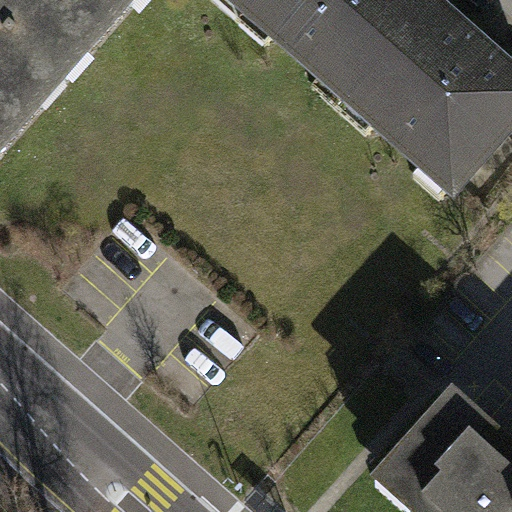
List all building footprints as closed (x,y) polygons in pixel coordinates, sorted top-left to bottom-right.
[(0,0),(0,15),(79,88),(157,0),(0,0)] [(224,0),(240,15),(254,0),(224,0)] [(416,0),(254,0),(240,15),(346,113),(435,17),(416,0)] [(0,173),(79,88),(0,15),(0,173)] [(511,88),(435,17),(346,113),(457,215),(511,155),(511,88)] [(511,511),(511,443),(504,436),(466,402),(448,386),(373,469),(420,511),(511,511)]
